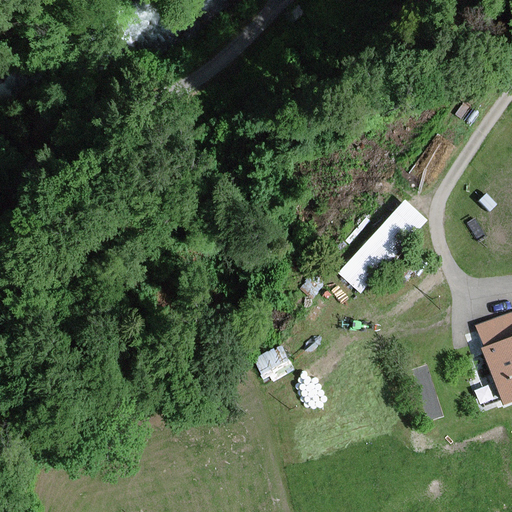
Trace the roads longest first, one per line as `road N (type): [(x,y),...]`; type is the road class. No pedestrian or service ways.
road 1 (unclassified): [(0,191),(81,133),(187,86),(281,0)]
road 2 (track): [(511,287),(457,279),(436,223),(456,169),(511,92)]
